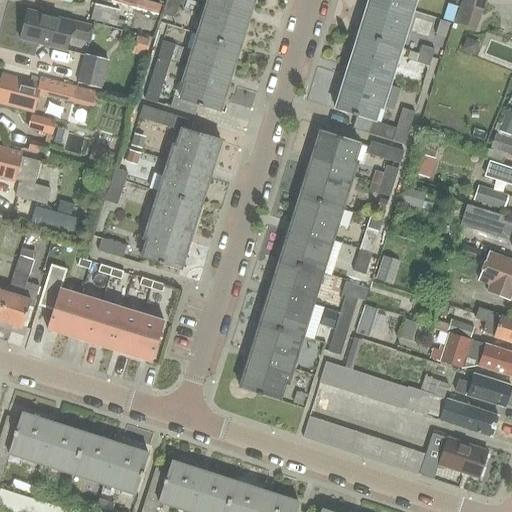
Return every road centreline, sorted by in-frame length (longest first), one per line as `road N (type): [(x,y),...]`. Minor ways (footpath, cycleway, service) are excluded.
road 1 (unclassified): [(179,420),(310,0)]
road 2 (residential): [(179,420),(461,511)]
road 3 (residential): [(0,362),(179,420)]
